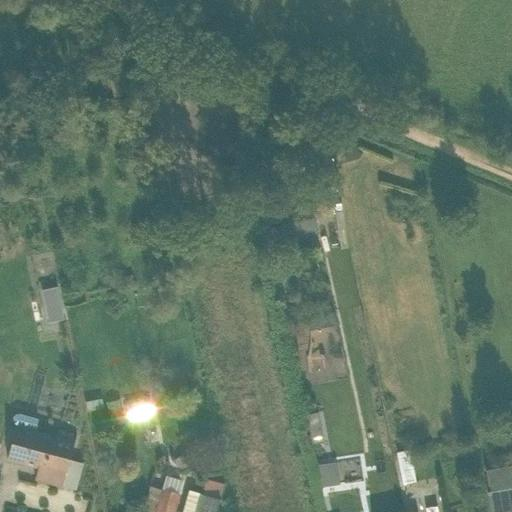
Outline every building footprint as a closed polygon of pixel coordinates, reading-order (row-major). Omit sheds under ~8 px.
[(100,42),(113,97),(128,94),(116,38),(100,42)] [(348,162),(360,158),(355,144),(343,148),(348,162)] [(224,201),(241,201),(241,167),(222,167),(222,193),(224,193),(224,201)] [(271,254),(289,250),(288,244),(301,241),(297,224),(284,227),(283,226),(266,229),(271,254)] [(282,304),(293,302),(283,255),(272,257),(282,304)] [(294,276),(320,273),(318,260),(293,264),(294,276)] [(49,325),(63,320),(56,302),(42,307),(49,325)] [(309,324),(333,323),(333,313),(308,315),(309,324)] [(87,412),(103,409),(102,399),(85,402),(87,412)] [(111,426),(124,423),(118,401),(106,404),(111,426)] [(128,419),(151,414),(149,401),(125,406),(128,419)] [(313,447),(321,445),(314,413),(304,415),(308,432),(310,431),(313,447)] [(62,488),(76,435),(58,430),(56,436),(35,431),(38,420),(20,415),(16,415),(13,418),(12,421),(14,424),(16,426),(7,460),(38,468),(35,480),(62,488)] [(403,485),(416,483),(409,450),(396,453),(403,485)] [(63,486),(74,489),(83,462),(71,458),(63,486)] [(511,463),(484,466),(488,511),(492,511),(511,510),(511,463)] [(182,511),(216,511),(223,489),(209,485),(206,496),(200,494),(189,491),(182,511)] [(149,486),(141,511),(174,511),(180,495),(149,486)]
